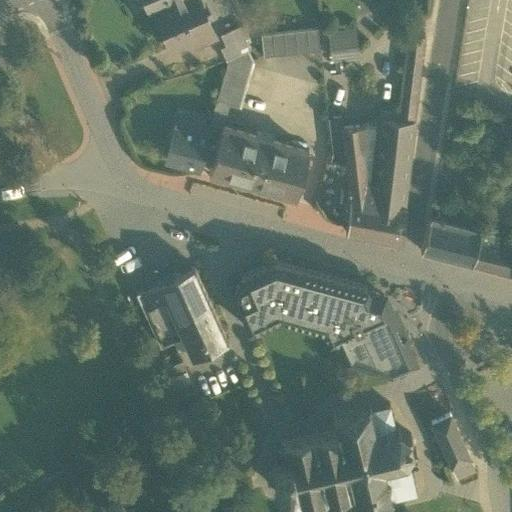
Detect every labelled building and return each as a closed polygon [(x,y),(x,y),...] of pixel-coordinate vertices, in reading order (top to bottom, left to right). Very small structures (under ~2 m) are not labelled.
[(214,34),(199,0),(161,0),(152,4),(152,5),(159,19),(164,17),(175,43),(192,35),(195,43),(214,34)] [(170,45),(175,43),(164,17),(159,19),(170,45)] [(219,32),(224,43),(225,45),(243,37),(247,35),(242,22),(219,32)] [(355,25),(328,28),(332,60),(358,57),(355,25)] [(260,34),(263,55),(320,49),(317,27),(260,34)] [(372,158),(408,162),(412,138),(409,137),(423,37),(402,34),(400,50),(406,51),(397,118),(378,116),(377,122),(372,158)] [(248,48),(243,37),(225,45),(220,47),(225,58),(248,48)] [(252,59),(248,48),(225,58),(227,62),(216,99),(228,103),(239,106),(252,59)] [(222,125),(228,103),(216,99),(209,122),(221,125),(221,124),(222,125)] [(176,121),(197,127),(198,124),(200,114),(180,108),(176,121)] [(332,152),(329,164),(344,162),(340,126),(342,126),(341,114),(328,115),(332,152)] [(197,127),(176,121),(166,157),(196,166),(200,152),(212,156),(215,145),(203,142),(206,134),(196,131),(197,127)] [(377,122),(363,123),(366,147),(361,148),(366,180),(369,180),(372,158),(377,122)] [(344,230),(401,239),(404,218),(405,204),(402,204),(408,162),(372,158),(369,180),(366,180),(361,148),(366,147),(363,123),(342,126),(340,126),(344,162),(347,185),(350,186),(344,230)] [(208,127),(198,124),(197,127),(196,131),(206,134),(208,127)] [(208,169),(295,194),(307,149),(222,125),(221,124),(221,125),(217,136),(215,145),(212,156),(208,169)] [(511,160),(500,213),(511,215),(511,160)] [(420,250),(472,263),(480,230),(429,217),(420,250)] [(472,263),(511,273),(511,246),(493,241),(495,233),(480,230),(472,263)] [(345,356),(391,367),(413,358),(389,307),(383,309),(373,287),(370,289),(368,288),(366,284),(273,259),(240,274),(241,278),(236,280),(234,287),(241,304),(238,306),(247,326),(277,312),(321,324),(327,337),(335,334),(345,356)] [(193,263),(156,280),(180,332),(190,352),(226,336),(193,263)] [(159,342),(180,332),(156,280),(135,289),(159,342)] [(161,366),(165,376),(185,367),(181,357),(161,366)] [(190,377),(185,367),(165,376),(170,386),(190,377)] [(170,386),(175,396),(195,387),(190,377),(170,386)] [(352,502),(354,503),(356,500),(386,493),(390,495),(391,493),(390,492),(413,487),(414,488),(415,486),(413,485),(410,470),(412,470),(411,469),(409,469),(407,458),(404,455),(410,446),(414,447),(414,444),(410,444),(408,434),(411,432),(410,431),(409,430),(406,432),(398,427),(398,423),(396,423),(395,426),(394,427),(391,414),(393,414),(392,412),(390,413),(388,402),(389,400),(388,399),(386,401),(367,406),(367,405),(369,401),(367,400),(365,403),(335,410),(331,408),(330,411),(333,413),(336,424),(317,429),(316,425),(314,426),(314,429),(299,433),(298,430),(295,430),(296,434),(283,437),(280,435),(279,437),(282,439),(282,441),(273,443),(275,454),(285,451),(286,456),(269,460),(274,482),(291,478),(293,485),(284,487),(286,498),(295,496),(296,499),(295,500),(297,502),(299,499),(311,496),(312,500),(314,499),(314,495),(330,492),(331,495),(333,495),(332,491),(351,487),(354,498),(352,502)] [(430,418),(456,473),(473,465),(467,453),(469,453),(448,410),(430,418)] [(130,511),(109,477),(93,487),(86,491),(98,511),(130,511)] [(78,489),(81,494),(86,491),(93,487),(90,482),(78,489)]
